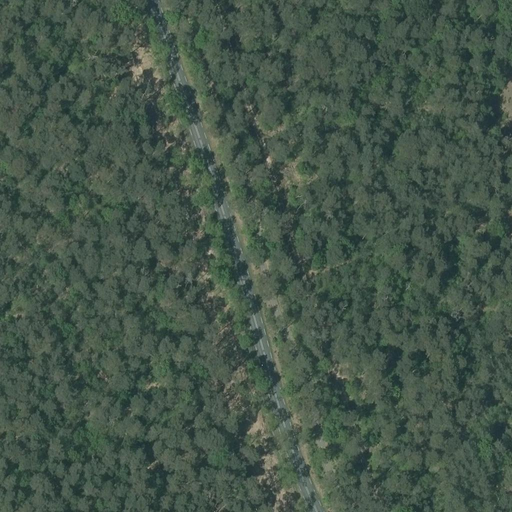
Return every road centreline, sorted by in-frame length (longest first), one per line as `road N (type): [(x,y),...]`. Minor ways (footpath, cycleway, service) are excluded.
road 1 (track): [(218,0),(395,511)]
road 2 (primary): [(316,511),(150,0)]
